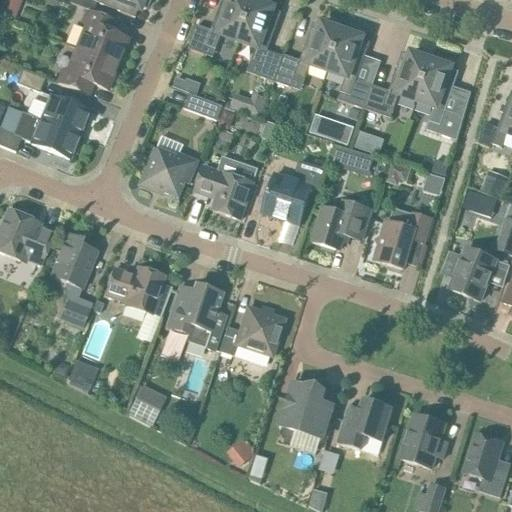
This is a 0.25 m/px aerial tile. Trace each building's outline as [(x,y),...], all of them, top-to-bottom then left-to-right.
[(2,0),(0,6),(0,14),(14,20),(21,0),(2,0)] [(134,19),(138,10),(140,10),(141,11),(143,10),(145,10),(146,9),(147,8),(148,7),(149,5),(149,4),(150,2),(149,0),(71,0),(70,4),(87,12),(93,14),(97,4),(134,19)] [(222,35),(240,41),(253,4),(248,2),(249,1),(249,0),(222,0),(211,32),(197,27),(189,50),(203,56),(206,47),(216,51),(222,35)] [(247,74),(274,83),(284,57),(283,57),(283,58),(267,52),(282,14),(272,11),(273,9),(273,7),(272,6),(272,4),(271,3),(270,2),(269,1),(267,0),(260,0),(261,0),(259,1),(258,2),(257,3),(256,5),(253,4),(240,41),(257,48),(247,74)] [(86,26),(76,50),(117,66),(127,41),(112,35),(117,23),(93,14),(87,12),(82,24),(86,26)] [(284,57),(274,83),(291,89),(295,77),(306,81),(311,65),(320,68),(329,72),(342,34),(337,32),(338,31),(338,29),(338,28),(338,27),(337,25),(337,24),(335,23),(334,22),(333,22),(331,21),(330,21),(328,22),(327,23),(326,23),(325,25),(324,26),(324,27),(314,24),(300,62),(284,57)] [(342,34),(329,72),(345,78),(341,88),(352,92),(347,105),(364,111),(373,87),(357,82),(371,45),(361,41),(362,40),(362,38),(361,36),(361,35),(360,34),(359,32),(358,31),(357,31),(355,30),(354,30),(352,30),(351,30),(349,31),(348,31),(347,33),(346,34),(345,35),(342,34)] [(107,92),(117,66),(76,50),(67,74),(63,73),(58,85),(87,97),(92,86),(107,92)] [(373,87),(364,111),(381,117),(385,106),(394,109),(399,95),(418,101),(431,64),(426,62),(427,61),(427,60),(427,58),(427,57),(426,55),(426,54),(424,53),(423,52),(422,52),(420,51),(419,52),(417,52),(416,53),(415,53),(414,55),(413,56),(413,57),(403,54),(389,93),(373,87)] [(431,64),(418,101),(436,107),(427,132),(456,141),(464,120),(445,114),(451,97),(460,75),(450,71),(451,70),(451,68),(450,67),(450,65),(449,64),(448,62),(447,61),(446,61),(444,60),(443,60),(441,60),(440,60),(438,61),(437,62),(436,63),(435,64),(434,65),(431,64)] [(22,71),(17,86),(40,96),(46,81),(22,71)] [(186,82),(177,79),(173,89),(182,92),(186,82)] [(511,92),(492,145),(502,149),(508,133),(511,134),(511,92)] [(253,93),(247,112),(259,116),(266,97),(253,93)] [(184,110),(217,123),(223,108),(190,95),(184,110)] [(51,98),(41,122),(78,137),(88,113),(51,98)] [(224,110),(218,126),(226,128),(232,113),(224,110)] [(68,161),(78,137),(41,122),(23,114),(15,133),(27,137),(24,143),(32,146),(31,146),(68,161)] [(316,117),(311,133),(330,139),(335,124),(316,117)] [(0,148),(15,155),(21,141),(21,140),(14,137),(0,131),(0,148)] [(358,132),(352,148),(377,156),(382,140),(358,132)] [(156,150),(140,188),(153,193),(155,190),(179,200),(185,185),(191,187),(201,165),(182,157),(181,161),(156,150)] [(341,170),(367,176),(371,159),(345,153),(341,170)] [(217,198),(212,212),(241,222),(253,185),(251,185),(256,170),(222,159),(217,173),(203,168),(195,193),(210,199),(211,196),(217,198)] [(391,163),(385,182),(398,186),(400,181),(405,183),(409,169),(391,163)] [(312,191),(319,193),(326,173),(300,164),(294,183),(275,177),(262,215),(300,227),(312,191)] [(438,196),(443,179),(427,174),(422,192),(438,196)] [(507,186),(487,177),(480,192),(500,201),(507,186)] [(483,198),(469,193),(464,210),(477,214),(483,198)] [(341,215),(324,210),(313,244),(339,252),(344,237),(361,242),(371,212),(344,203),(341,215)] [(387,225),(376,263),(403,271),(412,242),(423,245),(430,221),(413,216),(413,217),(393,211),(389,225),(387,225)] [(21,259),(42,268),(46,258),(50,248),(54,236),(34,228),(35,224),(8,213),(0,232),(0,255),(20,263),(21,259)] [(511,221),(505,219),(493,251),(511,258),(511,221)] [(57,262),(50,279),(65,285),(66,307),(60,321),(82,330),(92,307),(78,301),(81,292),(97,255),(78,247),(80,242),(67,237),(61,252),(57,262)] [(50,248),(46,258),(57,262),(61,252),(50,248)] [(451,254),(442,275),(455,280),(450,291),(480,303),(487,284),(496,262),(466,250),(463,259),(451,254)] [(125,308),(161,320),(172,290),(161,287),(164,278),(137,270),(135,277),(114,271),(105,297),(126,304),(125,308)] [(218,356),(219,354),(227,329),(231,319),(215,315),(222,296),(195,287),(191,298),(178,294),(166,329),(190,337),(193,328),(211,334),(205,353),(218,356)] [(247,311),(240,333),(227,329),(219,354),(233,358),(237,347),(250,351),(248,359),(250,364),(262,368),(267,366),(270,358),(271,359),(283,323),(247,311)] [(137,340),(150,343),(155,318),(142,315),(137,340)] [(75,362),(67,382),(89,391),(97,371),(75,362)] [(55,367),(52,374),(64,378),(68,367),(61,364),(55,367)] [(294,386),(280,427),(322,441),(333,408),(321,405),(324,395),(322,394),(321,389),(311,387),(308,390),(294,386)] [(140,391),(127,413),(152,425),(163,403),(140,391)] [(361,410),(349,406),(336,445),(361,452),(365,439),(382,444),(393,410),(363,401),(361,410)] [(435,459),(443,461),(448,445),(440,442),(445,427),(414,417),(401,461),(431,471),(435,459)] [(476,436),(464,475),(481,480),(483,480),(479,493),(499,499),(509,467),(497,463),(503,445),(476,436)] [(239,445),(228,453),(240,470),(251,462),(239,445)] [(324,453),(319,473),(329,476),(335,455),(324,453)] [(420,492),(414,511),(419,511),(437,511),(444,491),(445,488),(430,483),(427,495),(420,492)] [(313,489),(309,506),(320,511),(321,511),(327,493),(313,489)]
